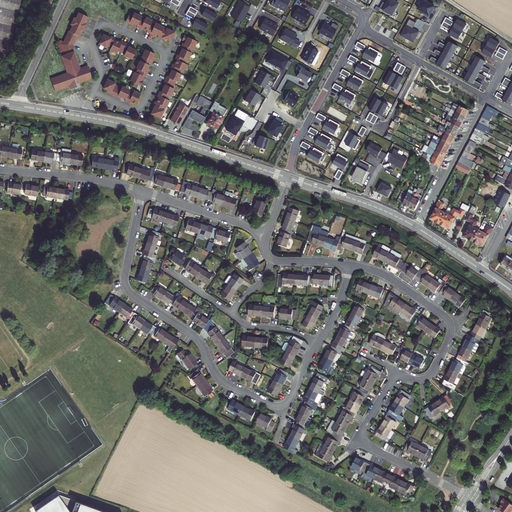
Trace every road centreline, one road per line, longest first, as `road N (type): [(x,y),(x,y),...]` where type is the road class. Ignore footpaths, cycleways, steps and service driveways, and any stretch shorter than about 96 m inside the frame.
road 1 (residential): [(142,192),(127,288),(196,337),(222,381),(285,403),(317,343)]
road 2 (tertiary): [(14,105),(124,124),(287,177)]
road 3 (residential): [(408,378),(388,384),(360,439),(465,496)]
road 4 (residential): [(417,228),(485,97)]
road 5 (residential): [(0,169),(142,192)]
road 6 (tertiary): [(287,177),(417,228)]
road 7 (residential): [(142,192),(267,233)]
road 8 (residential): [(364,20),(304,126)]
